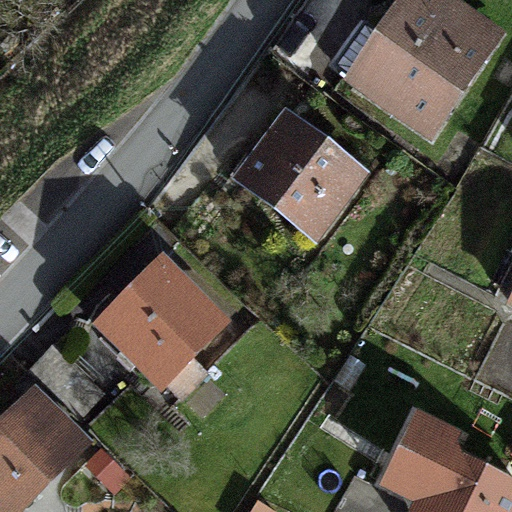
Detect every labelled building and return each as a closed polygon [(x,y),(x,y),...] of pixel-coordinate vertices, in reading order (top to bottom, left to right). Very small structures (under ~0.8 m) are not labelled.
[(352,80),(429,132),(495,35),(442,0),(439,0),(429,16),(406,1),(352,80)] [(285,118),(238,181),(313,237),(360,174),(285,118)] [(220,324),(159,264),(101,324),(110,333),(122,345),(161,384),(189,356),(220,324)] [(122,345),(110,333),(102,341),(114,354),(122,345)] [(55,348),(31,374),(78,418),(102,392),(55,348)] [(189,356),(161,384),(177,398),(204,371),(189,356)] [(34,391),(0,425),(0,511),(15,511),(85,443),(34,391)] [(452,441),(452,435),(417,418),(392,469),(429,486),(416,511),(509,511),(511,507),(511,486),(446,455),(452,441)] [(416,511),(429,486),(392,469),(384,486),(387,486),(390,488),(394,490),(397,493),(400,496),(402,499),(404,503),(406,507),(407,511),(406,511),(416,511)]
